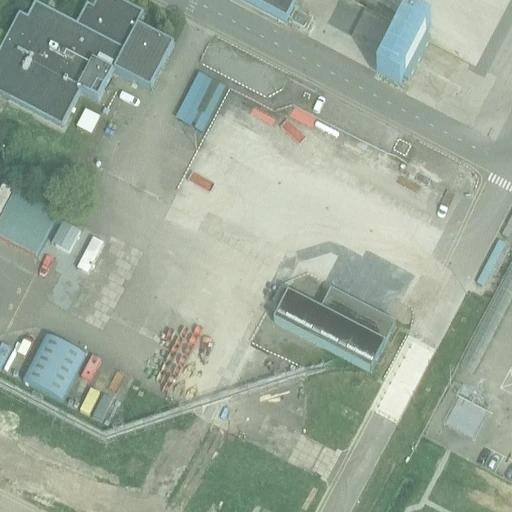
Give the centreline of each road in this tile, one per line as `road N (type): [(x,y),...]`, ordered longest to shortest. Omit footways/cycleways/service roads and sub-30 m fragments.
road 1 (unknown): [(139,143),(76,295),(81,325),(108,353),(352,474)]
road 2 (unknown): [(139,143),(453,279)]
road 3 (unknown): [(192,14),(139,143)]
